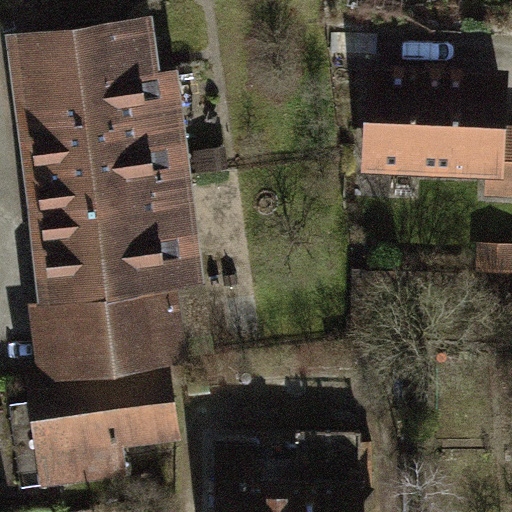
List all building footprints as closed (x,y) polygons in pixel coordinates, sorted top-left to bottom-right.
[(163,15),(25,30),(45,210),(210,190),(190,62),(170,64),(163,15)] [(511,192),(511,74),(377,63),(367,164),(511,167),(511,182),(510,193),(511,192)] [(210,190),(45,210),(66,367),(207,355),(194,276),(220,272),(210,190)] [(511,221),(481,220),(479,272),(511,273),(511,221)] [(175,378),(24,395),(36,511),(59,511),(135,503),(129,450),(182,444),(175,378)] [(222,467),(220,511),(372,511),(371,427),(307,425),(308,467),(222,467)]
